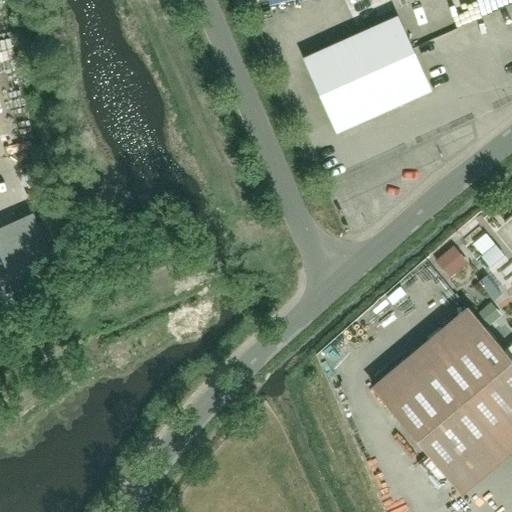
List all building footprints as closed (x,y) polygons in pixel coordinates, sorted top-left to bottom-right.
[(304,58),(338,135),(434,91),(400,15),(304,58)] [(32,217),(0,231),(0,258),(12,285),(54,266),(32,217)] [(433,255),(442,275),(464,265),(454,245),(433,255)] [(479,324),(497,318),(492,304),(474,311),(479,324)] [(412,353),(362,391),(446,490),(511,434),(511,370),(503,360),(460,312),(412,353)] [(511,352),(503,360),(511,370),(511,352)]
